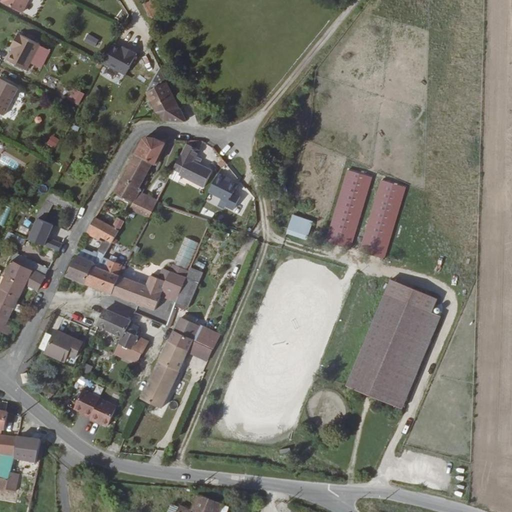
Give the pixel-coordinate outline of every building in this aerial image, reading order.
[(1,0),(23,11),(28,0),(1,0)] [(149,17),(161,10),(155,0),(147,0),(141,3),(149,17)] [(28,68),(41,43),(19,32),(14,41),(17,42),(14,47),(8,58),(28,68)] [(83,42),(94,47),(98,39),(87,33),(83,42)] [(127,70),(138,49),(125,42),(124,44),(115,39),(105,58),(127,70)] [(161,121),(186,121),(160,65),(146,90),(161,121)] [(19,86),(0,76),(0,110),(5,113),(19,86)] [(85,91),(77,86),(71,97),(79,102),(85,91)] [(155,135),(144,136),(135,153),(152,162),(154,163),(168,137),(163,134),(161,139),(155,135)] [(46,144),(54,149),(60,140),(51,135),(46,144)] [(187,141),(188,141),(175,168),(180,171),(179,172),(204,186),(211,173),(214,174),(215,170),(199,162),(194,160),(197,155),(204,139),(189,138),(187,141)] [(152,162),(135,153),(115,190),(134,201),(137,197),(142,187),(139,186),(152,162)] [(222,166),(227,162),(222,156),(218,161),(222,166)] [(226,177),(218,173),(209,191),(228,201),(226,206),(233,209),(240,196),(233,193),(237,184),(225,178),(226,177)] [(51,190),(46,198),(79,214),(84,205),(51,190)] [(134,201),(131,207),(149,215),(155,204),(137,197),(134,201)] [(118,215),(113,225),(95,216),(87,231),(100,237),(101,233),(108,236),(113,239),(115,236),(124,219),(118,215)] [(314,222),(292,215),(286,234),(307,241),(314,222)] [(59,250),(63,243),(49,237),(55,225),(40,218),(30,238),(59,250)] [(24,245),(27,238),(10,230),(5,240),(17,245),(18,242),(24,245)] [(100,237),(92,252),(80,245),(66,274),(73,276),(87,282),(95,264),(99,266),(99,264),(100,263),(113,239),(108,236),(106,240),(100,237)] [(200,243),(186,237),(174,264),(188,270),(200,243)] [(11,261),(13,262),(4,286),(21,294),(27,282),(38,288),(50,266),(17,250),(11,261)] [(110,258),(106,267),(99,264),(99,266),(95,264),(87,282),(111,292),(120,273),(118,272),(122,262),(125,264),(127,260),(127,259),(119,254),(116,260),(110,258)] [(120,273),(111,292),(133,300),(155,308),(161,294),(170,298),(177,300),(186,279),(186,278),(163,268),(158,278),(148,273),(147,284),(120,273)] [(186,278),(186,279),(201,286),(205,276),(190,269),(186,278)] [(219,288),(234,295),(241,279),(223,272),(217,287),(219,288)] [(201,286),(186,279),(177,300),(175,303),(190,310),(201,286)] [(447,308),(393,285),(353,377),(408,401),(447,308)] [(14,325),(8,322),(15,308),(15,307),(18,301),(19,302),(21,298),(19,297),(21,294),(4,286),(0,293),(0,329),(0,330),(0,329),(0,332),(2,334),(4,332),(10,334),(14,325)] [(222,322),(234,295),(219,288),(207,315),(222,322)] [(19,302),(18,301),(15,307),(15,308),(22,311),(25,304),(19,302)] [(190,310),(175,303),(174,307),(189,314),(190,310)] [(124,333),(115,352),(118,354),(137,363),(148,340),(140,336),(126,329),(131,318),(106,307),(99,322),(124,333)] [(199,327),(180,318),(175,330),(193,339),(194,339),(199,327)] [(59,327),(49,322),(39,344),(49,348),(59,327)] [(78,353),(84,338),(59,327),(49,348),(67,356),(70,349),(78,353)] [(210,348),(216,334),(199,327),(194,339),(210,348)] [(188,349),(193,339),(175,330),(173,329),(168,340),(188,349)] [(193,339),(188,349),(182,363),(200,371),(210,348),(194,339),(193,339)] [(142,398),(163,407),(182,363),(188,349),(168,340),(142,398)] [(81,372),(89,374),(92,366),(84,363),(81,372)] [(101,397),(102,395),(85,388),(76,405),(86,410),(85,413),(93,416),(101,397)] [(93,416),(92,418),(99,421),(100,419),(110,424),(118,404),(101,397),(93,416)] [(3,429),(5,429),(8,411),(0,409),(0,454),(1,454),(16,456),(19,437),(2,434),(3,429)] [(38,459),(40,440),(19,437),(16,456),(38,459)] [(0,477),(11,479),(13,471),(16,456),(1,454),(0,459),(0,477)] [(18,485),(21,472),(13,471),(11,479),(10,484),(18,485)] [(0,477),(0,488),(16,491),(18,485),(10,484),(11,479),(0,477)] [(219,511),(223,503),(198,494),(192,509),(179,505),(176,511),(219,511)]
